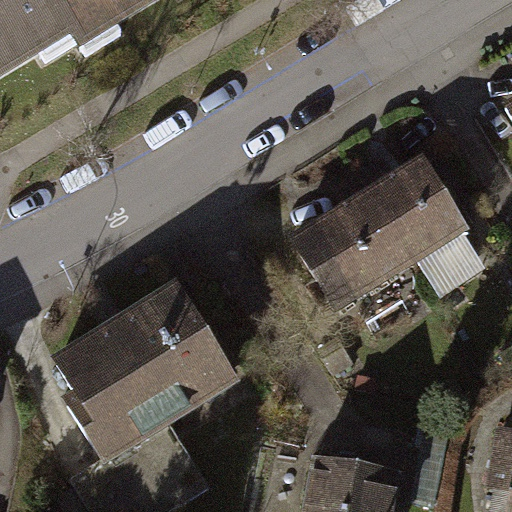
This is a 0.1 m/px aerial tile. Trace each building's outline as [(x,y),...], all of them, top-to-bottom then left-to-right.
[(37,65),(71,45),(44,0),(0,0),(0,68),(29,51),(37,65)] [(44,0),(71,45),(78,56),(113,35),(106,23),(144,0),(44,0)] [(511,102),(502,109),(511,125),(511,102)] [(376,164),(348,181),(402,267),(461,230),(416,160),(386,179),(376,164)] [(333,310),(402,267),(348,181),(325,196),(333,209),(287,238),(333,310)] [(446,293),(491,266),(472,234),(427,260),(446,293)] [(171,291),(49,365),(72,402),(60,409),(96,467),(162,427),(193,409),(186,397),(222,375),(171,291)] [(168,511),(201,492),(162,427),(96,467),(67,485),(83,511),(168,511)] [(504,511),(511,511),(511,434),(496,432),(483,499),(506,503),(504,511)] [(329,467),(309,464),(300,511),(382,511),(389,476),(344,469),(345,458),(331,455),(329,467)]
